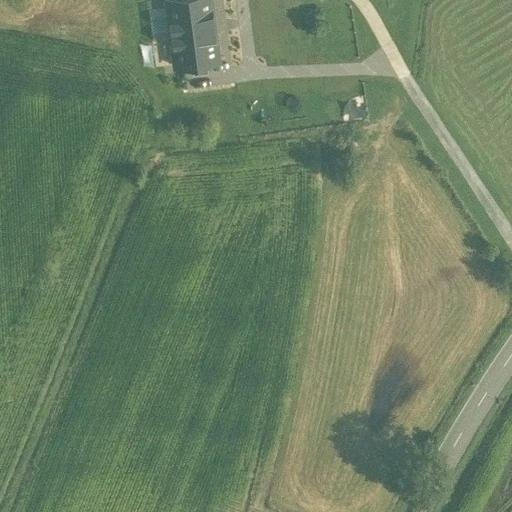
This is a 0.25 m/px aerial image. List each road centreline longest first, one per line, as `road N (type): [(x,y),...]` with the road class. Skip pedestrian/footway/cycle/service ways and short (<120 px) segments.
road 1 (unclassified): [(511,238),(387,43)]
road 2 (tertiary): [(511,351),(416,511)]
